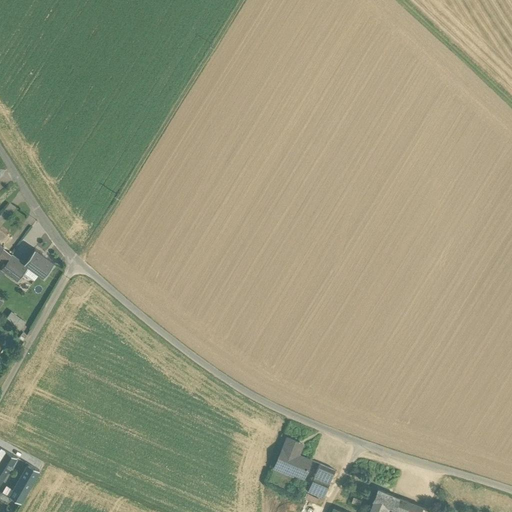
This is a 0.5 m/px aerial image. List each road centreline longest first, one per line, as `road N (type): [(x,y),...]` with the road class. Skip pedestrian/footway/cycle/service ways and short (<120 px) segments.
road 1 (residential): [(511,490),(273,408),(221,380),(81,267)]
road 2 (track): [(252,0),(84,269)]
road 3 (residential): [(0,412),(81,267)]
road 4 (track): [(397,0),(511,106)]
road 5 (residential): [(81,267),(0,147)]
